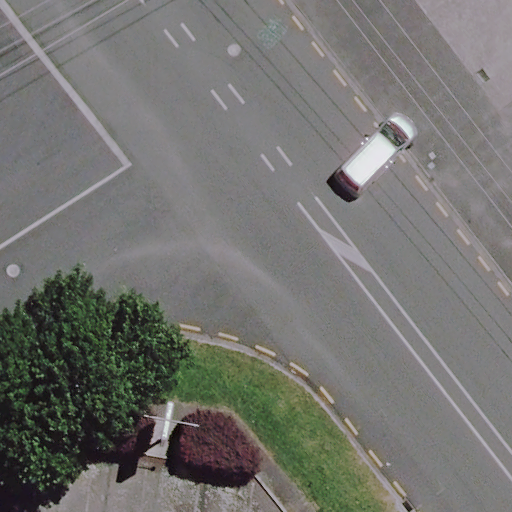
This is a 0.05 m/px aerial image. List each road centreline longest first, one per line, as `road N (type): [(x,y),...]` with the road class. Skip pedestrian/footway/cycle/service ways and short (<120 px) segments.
road 1 (residential): [(511,500),(232,101)]
road 2 (residential): [(0,242),(232,101)]
road 3 (residential): [(232,101),(153,0)]
